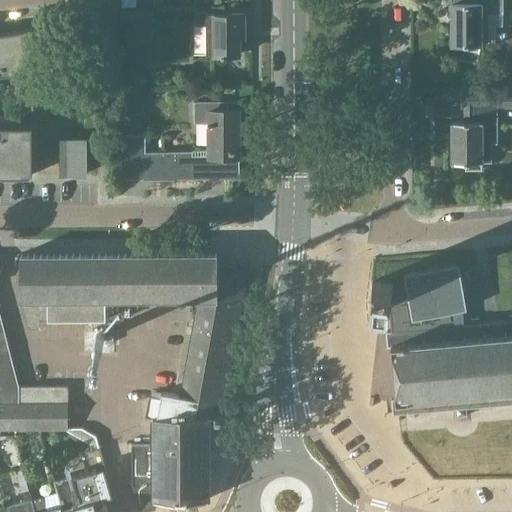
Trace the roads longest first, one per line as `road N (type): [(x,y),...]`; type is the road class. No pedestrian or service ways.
road 1 (unclassified): [(0,216),(292,218)]
road 2 (residential): [(391,231),(391,0)]
road 3 (tertiary): [(292,218),(293,0)]
road 4 (tertiary): [(274,384),(292,218)]
road 5 (unclassified): [(391,231),(511,225)]
